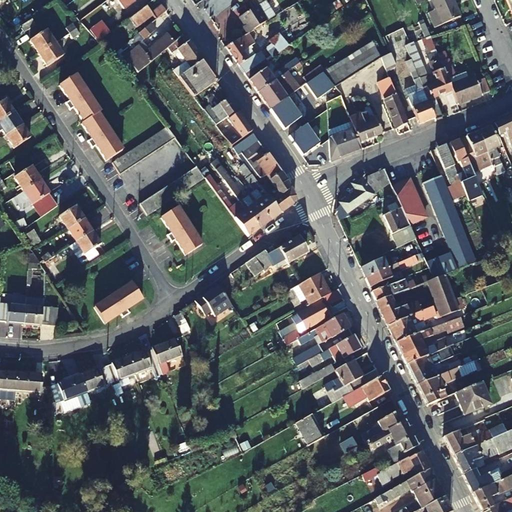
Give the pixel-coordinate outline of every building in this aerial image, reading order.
[(129,0),(110,0),(101,7),(107,14),(114,9),(116,12),(121,7),(124,11),(132,4),(129,0)] [(250,0),(254,9),(257,7),(264,2),(267,0),(250,0)] [(432,0),(443,24),(460,16),(453,0),(432,0)] [(245,26),(243,27),(248,34),(267,22),(274,17),(264,2),(257,7),(254,9),(240,18),(245,26)] [(153,17),(147,8),(127,21),(122,25),(130,35),(153,17)] [(97,40),(109,31),(101,20),(89,29),(97,40)] [(32,21),(20,29),(24,35),(36,27),(32,21)] [(137,46),(155,31),(150,25),(132,40),(137,46)] [(427,30),(430,37),(438,34),(435,27),(427,30)] [(398,42),(405,39),(401,29),(385,35),(391,52),(399,49),(402,57),(403,56),(398,42)] [(426,56),(433,75),(427,77),(420,81),(434,118),(435,120),(442,117),(433,97),(452,90),(437,54),(430,37),(427,30),(422,33),(425,39),(421,41),(424,47),(427,45),(430,54),(426,56)] [(46,32),(30,43),(38,55),(47,68),(63,58),(46,32)] [(273,57),(289,46),(279,33),(269,42),(271,44),(266,48),(273,57)] [(243,52),(255,44),(248,34),(226,48),(239,66),(248,60),(243,52)] [(139,48),(126,59),(138,74),(167,50),(174,44),(168,36),(145,55),(139,48)] [(174,72),(179,79),(201,63),(183,37),(174,44),(167,50),(171,55),(173,53),(182,66),(174,72)] [(374,62),(381,58),(374,46),(372,42),(365,47),(374,62)] [(405,46),(415,70),(423,67),(413,42),(410,44),(405,46)] [(358,51),(368,66),(374,62),(365,47),(358,51)] [(351,55),(361,70),(368,66),(358,51),(351,55)] [(482,95),(481,94),(489,91),(485,79),(477,82),(474,76),(468,79),(466,72),(455,76),(448,59),(447,59),(444,52),(437,54),(452,90),(458,105),(482,95)] [(386,72),(396,67),(390,53),(381,58),(386,72)] [(345,59),(355,74),(361,70),(351,55),(345,59)] [(242,70),(245,74),(262,62),(260,59),(242,70)] [(296,59),(279,71),(282,75),(300,63),(296,59)] [(338,63),(349,78),(355,74),(345,59),(338,63)] [(258,92),(275,81),(266,68),(269,66),(267,62),(265,60),(262,62),(245,74),(258,92)] [(179,79),(194,99),(216,83),(201,63),(179,79)] [(332,67),(342,82),(349,78),(338,63),(332,67)] [(324,71),(320,65),(314,70),(318,75),(322,72),(324,71)] [(342,82),(332,67),(323,73),(335,87),(342,82)] [(427,77),(423,67),(415,70),(416,71),(419,79),(420,81),(427,77)] [(303,86),(318,75),(314,70),(304,78),(305,79),(300,82),(303,86)] [(411,73),(414,81),(419,79),(416,71),(411,73)] [(100,113),(76,77),(59,88),(70,103),(66,106),(70,112),(74,110),(84,124),(82,126),(92,141),(88,143),(93,150),(96,148),(106,162),(123,152),(98,114),(100,113)] [(287,98),(293,94),(280,77),(275,81),(287,98)] [(389,79),(377,84),(380,90),(383,98),(395,127),(408,122),(395,92),(392,85),(389,79)] [(420,81),(419,79),(414,81),(417,88),(418,92),(407,97),(419,124),(434,118),(420,81)] [(287,98),(275,81),(258,92),(271,111),(287,98)] [(417,88),(406,93),(407,97),(418,92),(417,88)] [(220,124),(226,119),(236,112),(221,91),(207,100),(209,106),(203,111),(215,128),(220,124)] [(13,114),(5,101),(0,104),(0,128),(6,137),(14,149),(30,139),(22,127),(13,114)] [(275,116),(301,153),(316,143),(290,105),(275,116)] [(236,112),(226,119),(228,122),(227,122),(232,129),(226,133),(220,124),(215,128),(230,148),(251,133),(236,112)] [(371,126),(369,121),(366,113),(349,119),(353,129),(358,143),(382,133),(378,123),(371,126)] [(511,152),(511,122),(510,118),(494,126),(499,137),(504,134),(511,152)] [(489,161),(503,194),(511,190),(494,150),(498,148),(489,128),(477,133),(489,161)] [(175,140),(166,129),(112,165),(120,176),(175,140)] [(353,129),(329,139),(330,161),(361,150),(358,143),(353,129)] [(476,164),(477,166),(489,161),(477,133),(458,141),(469,165),(470,167),(476,164)] [(232,150),(238,158),(241,155),(258,142),(253,135),(232,150)] [(469,165),(458,141),(449,145),(457,164),(459,163),(461,169),(469,165)] [(241,155),(248,164),(252,161),(251,159),(263,150),(258,142),(241,155)] [(310,165),(320,164),(316,143),(301,153),(310,165)] [(445,146),(435,150),(451,187),(446,189),(451,203),(466,196),(461,184),(445,146)] [(265,177),(269,182),(280,197),(290,190),(285,181),(267,155),(250,167),(260,180),(265,177)] [(259,230),(270,223),(250,196),(248,194),(243,197),(215,161),(210,165),(239,203),(259,230)] [(238,169),(246,180),(251,176),(243,165),(238,169)] [(470,167),(469,165),(461,169),(467,181),(461,184),(466,196),(469,203),(483,197),(476,183),(472,173),(470,167)] [(31,168),(14,179),(23,193),(32,206),(49,195),(40,181),(31,168)] [(205,180),(196,169),(140,206),(148,218),(205,180)] [(472,173),(476,183),(480,181),(483,187),(487,185),(481,169),(472,173)] [(351,186),(356,192),(339,204),(347,215),(390,184),(384,171),(364,179),(351,186)] [(261,188),(251,176),(246,180),(245,181),(254,192),(250,196),(270,223),(281,215),(261,188)] [(450,253),(433,260),(440,278),(444,277),(476,264),(451,203),(446,189),(441,177),(423,185),(450,253)] [(426,218),(409,180),(392,189),(395,196),(398,202),(409,226),(426,218)] [(290,190),(280,197),(269,182),(261,188),(281,215),(293,206),(294,198),(290,190)] [(248,238),(259,230),(239,203),(233,207),(217,187),(212,190),(248,238)] [(507,203),(511,200),(511,191),(511,190),(503,194),(507,203)] [(409,226),(398,202),(394,204),(388,207),(391,213),(383,217),(397,249),(415,240),(409,226)] [(75,207),(58,218),(67,231),(75,243),(84,256),(100,245),(92,232),(84,220),(75,207)] [(202,246),(177,208),(161,219),(171,235),(167,238),(171,244),(175,242),(185,257),(202,246)] [(33,231),(26,235),(29,240),(37,236),(33,231)] [(277,271),(306,255),(297,239),(267,256),(264,252),(230,276),(233,280),(240,275),(242,278),(250,273),(254,279),(274,265),(277,271)] [(84,256),(75,243),(69,247),(78,260),(84,256)] [(48,269),(55,264),(52,259),(48,254),(41,258),(48,269)] [(391,275),(418,263),(416,260),(415,257),(414,257),(406,261),(397,265),(365,280),(370,290),(392,279),(391,275)] [(385,263),(383,258),(360,270),(365,280),(397,265),(394,258),(385,263)] [(42,293),(43,271),(28,270),(27,292),(42,293)] [(323,299),(330,296),(318,276),(296,288),(290,291),(294,298),(299,295),(307,308),(323,299)] [(426,284),(436,306),(438,312),(440,319),(458,312),(444,277),(440,278),(426,284)] [(425,284),(422,279),(414,282),(416,288),(425,284)] [(290,291),(296,288),(292,281),(286,284),(290,291)] [(390,298),(416,288),(414,282),(413,281),(405,284),(405,283),(396,287),(394,284),(371,293),(376,303),(390,298)] [(131,284),(94,308),(105,326),(121,315),(123,319),(130,314),(127,310),(142,300),(131,284)] [(218,288),(212,292),(210,293),(209,291),(194,302),(205,317),(211,313),(215,318),(231,306),(218,288)] [(342,299),(338,291),(330,296),(323,299),(328,307),(342,299)] [(394,306),(393,304),(390,298),(376,303),(379,311),(381,315),(388,328),(408,319),(413,317),(428,310),(423,299),(406,306),(396,311),(394,306)] [(26,300),(25,307),(43,308),(43,302),(26,300)] [(396,311),(406,306),(404,302),(394,306),(396,311)] [(294,324),(278,333),(286,347),(297,341),(299,340),(296,333),(298,332),(300,335),(329,319),(320,303),(291,319),(294,324)] [(0,322),(6,323),(6,324),(24,325),(25,307),(0,305),(0,322)] [(50,313),(51,309),(43,308),(25,307),(24,325),(41,327),(42,326),(57,327),(57,313),(50,313)] [(417,326),(436,318),(434,314),(432,308),(428,310),(413,317),(417,326)] [(347,310),(342,313),(348,325),(353,323),(347,310)] [(187,327),(181,315),(174,319),(180,331),(187,327)] [(448,324),(460,320),(458,315),(447,319),(448,324)] [(330,340),(349,330),(341,316),(314,331),(322,345),(330,340)] [(414,332),(408,319),(388,328),(396,344),(416,335),(435,329),(433,324),(414,332)] [(448,324),(444,325),(446,331),(448,334),(464,328),(461,320),(460,320),(448,324)] [(421,342),(446,331),(444,325),(435,329),(416,335),(396,344),(402,356),(424,347),(421,342)] [(299,340),(297,341),(301,347),(314,340),(310,333),(299,340)] [(461,334),(456,337),(459,344),(465,342),(461,334)] [(322,354),(308,362),(312,368),(331,358),(335,364),(360,350),(352,337),(322,354)] [(458,344),(459,344),(456,337),(450,339),(454,347),(458,344)] [(454,347),(450,339),(425,350),(424,347),(402,356),(407,366),(435,354),(454,347)] [(183,358),(176,341),(152,350),(162,376),(162,377),(170,374),(166,364),(183,358)] [(296,359),(293,361),(296,368),(308,362),(322,354),(317,346),(304,353),(304,354),(296,358),(296,359)] [(152,369),(155,378),(162,376),(152,350),(146,353),(145,352),(128,358),(135,376),(152,369)] [(407,366),(412,376),(440,364),(435,354),(407,366)] [(471,357),(459,362),(460,364),(456,366),(454,364),(442,369),(440,364),(412,376),(417,386),(463,367),(474,363),(471,357)] [(105,368),(111,385),(135,376),(128,358),(112,364),(112,366),(105,368)] [(464,369),(462,371),(464,377),(482,369),(478,361),(474,363),(463,367),(464,369)] [(343,398),(366,385),(353,362),(334,372),(339,380),(333,383),(332,383),(322,388),(332,405),(343,398)] [(302,390),(334,372),(331,366),(298,383),(302,390)] [(464,369),(463,367),(417,386),(427,406),(447,398),(443,391),(445,391),(443,386),(464,377),(462,371),(464,369)] [(81,376),(87,394),(111,385),(105,368),(99,371),(98,370),(81,376)] [(0,391),(16,393),(17,374),(0,373),(0,391)] [(17,374),(16,393),(41,395),(42,376),(17,374)] [(57,385),(64,403),(87,394),(81,376),(57,385)] [(368,403),(387,392),(380,378),(366,385),(343,398),(348,407),(356,403),(357,404),(366,399),(368,403)] [(480,384),(455,395),(464,417),(490,407),(480,384)] [(16,393),(0,391),(0,398),(15,400),(16,393)] [(360,437),(364,444),(403,422),(398,412),(377,424),(378,427),(360,437)] [(307,447),(321,439),(311,420),(313,419),(311,416),(295,425),(307,447)] [(355,428),(366,422),(363,416),(352,422),(355,428)] [(453,458),(511,431),(511,421),(481,435),(472,439),(470,435),(461,439),(457,432),(443,438),(453,458)] [(387,451),(394,466),(419,454),(403,422),(364,444),(362,445),(368,454),(391,441),(395,447),(387,451)] [(289,428),(242,452),(247,462),(294,437),(289,428)] [(470,435),(472,439),(481,435),(479,430),(470,435)] [(472,464),(497,453),(498,456),(507,452),(511,449),(511,431),(453,458),(463,477),(474,471),(476,470),(472,464)] [(352,438),(340,445),(345,455),(347,454),(358,448),(352,438)] [(358,448),(347,454),(350,460),(363,454),(359,447),(358,448)] [(476,470),(508,456),(507,452),(498,456),(497,453),(472,464),(476,470)] [(428,471),(419,454),(394,466),(379,473),(377,468),(361,477),(364,483),(375,478),(383,495),(428,471)] [(511,469),(505,473),(505,474),(498,477),(497,474),(489,478),(488,475),(479,479),(474,471),(463,477),(472,495),(511,476),(511,469)] [(410,490),(416,503),(399,511),(416,511),(442,499),(428,471),(383,495),(374,500),(377,506),(385,501),(386,503),(410,490)] [(480,511),(483,511),(492,508),(487,500),(511,488),(511,476),(472,495),(480,511)] [(448,511),(442,499),(416,511),(448,511)] [(511,500),(511,499),(492,508),(483,511),(507,511),(511,509),(511,500)]
